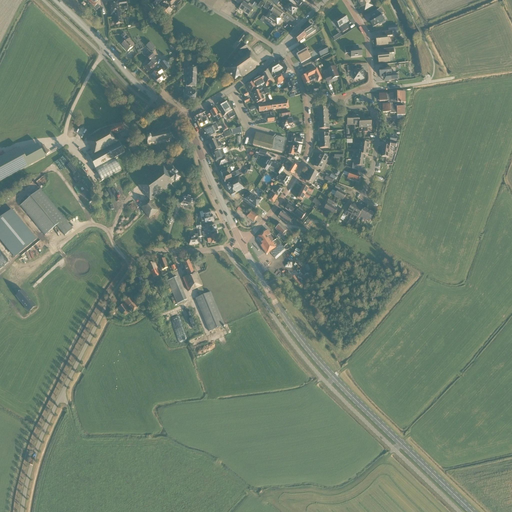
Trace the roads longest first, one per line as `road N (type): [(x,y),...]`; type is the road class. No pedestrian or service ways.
road 1 (unclassified): [(23,511),(41,437),(124,278),(153,252),(227,246)]
road 2 (primary): [(184,120),(137,85),(55,0)]
road 3 (unclassified): [(328,385),(227,246)]
road 4 (primary): [(335,378),(290,325),(240,241)]
road 5 (residential): [(240,241),(302,164),(305,100)]
road 6 (primary): [(240,241),(184,120)]
road 7 (residential): [(337,102),(371,81),(366,36),(344,0)]
road 8 (residential): [(361,198),(378,117),(337,102)]
